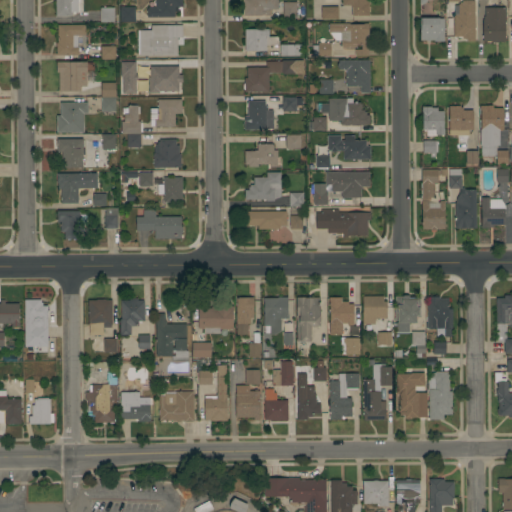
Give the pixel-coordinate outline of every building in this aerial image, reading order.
[(55,0),(82,0),(82,11),(75,11),(75,13),(73,13),(73,11),(71,11),(71,16),(56,16),(55,0)] [(182,0),(182,6),(178,6),(178,11),(174,11),(174,16),(147,17),(147,7),(148,7),(148,6),(155,6),(155,0),(182,0)] [(243,15),(243,0),(277,0),(277,9),(271,9),(271,14),(243,15)] [(352,16),(352,5),(342,5),(342,0),(369,0),(369,16),(352,16)] [(283,1),(297,1),(297,19),(283,19),(283,1)] [(114,21),(99,21),(99,7),(114,6),(114,21)] [(135,20),(120,20),(120,6),(135,6),(135,20)] [(321,19),(321,6),(338,6),(338,7),(339,7),(339,17),(338,17),(338,19),(321,19)] [(499,40),(499,41),(494,41),(494,40),(483,40),(483,18),(484,18),(484,16),(485,16),(485,7),(506,7),(506,22),(505,22),(506,40),(499,40)] [(475,40),(466,40),(466,36),(454,36),(454,15),(475,15),(475,40)] [(444,41),(434,41),(434,39),(420,39),(420,18),(444,18),(444,41)] [(369,23),(369,55),(354,55),(354,49),(361,49),(361,44),(356,44),(356,47),(341,47),(341,39),(333,39),(333,32),(329,32),(329,23),(369,23)] [(56,54),(56,42),(57,42),(57,24),(85,24),(85,34),(77,35),(77,46),(78,46),(78,54),(56,54)] [(182,24),(183,37),(177,37),(177,55),(139,55),(139,54),(137,54),(137,29),(151,29),(151,24),(182,24)] [(245,28),(268,28),(268,36),(278,36),(278,45),(266,45),(266,50),(245,50),(245,28)] [(326,42),(326,41),(328,41),(328,42),(330,42),(330,55),(318,55),(312,55),(312,44),(318,44),(318,42),(326,42)] [(280,55),(280,44),(302,43),(303,55),(280,55)] [(115,45),(115,58),(101,59),(100,45),(115,45)] [(135,71),(134,59),(136,59),(136,56),(147,56),(147,59),(148,59),(148,71),(135,71)] [(266,66),(266,61),(282,61),(282,60),(303,59),(303,73),(300,73),(300,74),(297,74),(297,73),(282,73),(282,72),(268,72),(268,91),(244,91),(244,90),(243,88),(243,84),(244,82),(244,77),(247,77),(247,67),(266,66)] [(369,59),(370,92),(360,92),(360,86),(346,86),(346,80),(345,80),(345,77),(346,77),(346,69),(338,69),(338,67),(337,67),(337,63),(338,63),(338,60),(369,59)] [(58,71),(56,71),(56,61),(69,61),(87,61),(87,62),(94,62),(94,70),(87,70),(87,86),(80,86),(80,90),(79,90),(59,90),(58,71)] [(135,94),(135,62),(121,62),(120,94),(135,94)] [(182,90),(157,90),(157,81),(151,81),(151,71),(159,71),(159,66),(178,66),(178,67),(182,67),(182,90)] [(332,93),(318,93),(318,79),(332,79),(332,93)] [(101,96),(101,82),(116,82),(116,96),(101,96)] [(282,97),(296,96),(296,110),(282,110),(282,97)] [(115,111),(101,111),(101,108),(100,108),(100,99),(101,99),(101,97),(115,97),(115,111)] [(181,98),(181,113),(174,113),(175,126),(154,126),(154,125),(150,125),(150,107),(158,107),(157,99),(181,98)] [(247,100),(265,100),(265,110),(273,110),(273,129),(244,129),(244,115),(247,115),(247,100)] [(83,132),(56,132),(56,114),(60,114),(60,101),(88,101),(88,113),(83,113),(83,132)] [(349,124),(349,126),(344,126),(344,125),(341,125),(341,124),(340,124),(340,114),(338,114),(338,103),(344,103),(344,101),(360,101),(360,104),(361,104),(361,109),(364,109),(364,111),(367,111),(367,114),(370,114),(370,124),(349,124)] [(140,122),(141,122),(142,131),(140,131),(140,146),(126,147),(126,133),(121,133),(121,120),(124,120),(124,114),(122,114),(122,107),(127,107),(127,104),(137,104),(137,106),(139,106),(139,113),(138,113),(138,120),(140,120),(140,122)] [(443,128),(444,128),(444,134),(436,134),(436,135),(426,135),(426,130),(423,130),(423,129),(422,129),(422,106),(431,105),(431,107),(437,107),(437,110),(443,110),(443,128)] [(464,129),(464,132),(457,132),(457,129),(449,129),(449,105),(460,105),(460,107),(463,107),(463,109),(473,109),(473,129),(464,129)] [(480,129),(481,129),(480,110),(480,105),(493,105),(493,107),(503,107),(503,129),(502,129),(502,130),(499,130),(499,145),(496,145),(496,150),(507,149),(507,163),(496,163),(496,155),(481,155),(481,145),(480,145),(480,129)] [(313,116),(326,116),(326,129),(313,129),(313,116)] [(115,149),(102,149),(102,133),(115,133),(115,149)] [(300,134),(300,148),(286,148),(286,146),(285,146),(285,136),(286,136),(286,134),(300,134)] [(343,159),(343,150),(336,150),(335,151),(332,151),(331,150),(327,150),(327,134),(340,134),(340,140),(344,140),(344,135),(354,135),(354,139),(366,139),(366,141),(367,141),(367,145),(370,145),(370,159),(343,159)] [(83,138),(83,159),(82,159),(82,166),(64,166),(63,159),(62,159),(62,151),(57,151),(57,138),(83,138)] [(154,167),(153,143),(157,143),(157,141),(159,141),(159,139),(175,139),(175,144),(178,144),(178,153),(181,153),(181,167),(154,167)] [(435,139),(435,140),(437,140),(437,152),(435,152),(435,156),(430,156),(430,152),(423,152),(423,140),(435,139)] [(257,164),(258,166),(248,166),(248,163),(244,163),(244,150),(254,150),(254,149),(257,149),(257,143),(272,143),(272,144),(273,144),(273,149),(277,149),(277,156),(277,166),(270,166),(270,163),(257,164)] [(466,150),(478,150),(478,163),(466,163),(466,150)] [(329,154),(329,156),(331,156),(331,165),(329,165),(329,167),(315,167),(315,154),(329,154)] [(459,188),(448,188),(448,168),(461,168),(461,189),(476,188),(476,227),(455,227),(455,202),(456,202),(456,197),(459,193),(459,188)] [(508,168),(508,182),(497,182),(496,169),(508,168)] [(421,169),(437,169),(440,169),(440,174),(437,174),(437,182),(433,183),(433,198),(429,198),(429,202),(439,202),(439,200),(444,200),(444,228),(436,228),(436,229),(430,229),(430,228),(421,228),(421,169)] [(137,170),(137,177),(127,177),(127,182),(122,182),(121,170),(137,170)] [(281,196),(274,198),(274,200),(266,200),(266,199),(245,199),(245,189),(248,189),(248,186),(250,186),(250,184),(253,184),(253,176),(266,176),(266,172),(280,171),(281,196)] [(369,171),(369,186),(362,186),(362,188),(360,188),(360,197),(341,197),(341,171),(369,171)] [(78,187),(78,202),(61,202),(61,200),(60,200),(60,197),(61,197),(61,188),(58,188),(58,173),(97,172),(97,187),(78,187)] [(152,172),(152,186),(138,185),(138,172),(152,172)] [(182,201),(164,201),(164,194),(158,194),(158,184),(163,184),(163,183),(162,183),(162,180),(163,180),(163,176),(182,176),(182,201)] [(327,204),(313,204),(313,183),(327,183),(327,204)] [(289,192),(303,192),(303,193),(305,193),(305,205),(289,205),(289,192)] [(93,205),(93,193),(106,193),(106,205),(93,205)] [(481,197),(490,197),(490,198),(501,198),(505,204),(505,224),(493,224),(493,227),(481,227),(481,197)] [(117,228),(105,228),(104,212),(105,212),(105,207),(117,207),(117,214),(117,228)] [(143,216),(143,209),(155,209),(155,216),(181,216),(181,238),(154,238),(154,230),(136,230),(136,216),(143,216)] [(321,212),(321,209),(338,209),(338,212),(370,212),(370,220),(367,220),(367,235),(346,235),(346,237),(341,237),(341,233),(327,233),(327,228),(316,228),(316,212),(321,212)] [(79,210),(79,220),(76,220),(76,238),(64,238),(64,231),(60,231),(60,223),(58,223),(58,219),(57,219),(57,210),(79,210)] [(244,225),(244,210),(286,210),(287,224),(279,225),(279,228),(257,229),(257,225),(254,225),(244,225)] [(302,228),(290,228),(289,215),(302,215),(302,228)] [(506,338),(511,338),(511,352),(504,352),(504,341),(499,341),(496,339),(496,298),(504,297),(504,295),(511,294),(511,323),(506,323),(506,338)] [(297,316),(296,316),(296,297),(307,297),(308,296),(308,295),(309,295),(310,296),(311,297),(320,297),(320,325),(318,325),(317,327),(312,327),(311,325),(311,340),(297,340),(297,316)] [(383,295),(383,301),(387,301),(387,317),(375,318),(375,324),(363,324),(362,295),(383,295)] [(394,295),(402,295),(409,295),(409,297),(416,297),(416,298),(417,298),(417,306),(419,306),(420,315),(416,315),(416,322),(408,322),(409,333),(396,333),(396,322),(397,322),(397,320),(395,320),(394,295)] [(236,297),(253,296),(253,317),(250,317),(250,323),(247,323),(247,334),(236,334),(236,297)] [(263,297),(278,297),(278,296),(288,297),(288,318),(284,318),(284,319),(282,319),(282,318),(280,317),(280,319),(281,319),(281,330),(275,334),(264,334),(264,325),(263,325),(263,297)] [(341,296),(341,301),(348,300),(348,303),(354,303),(354,323),(352,323),(352,324),(349,324),(349,323),(330,323),(330,308),(329,308),(329,297),(341,296)] [(427,296),(439,296),(439,297),(448,297),(448,308),(452,308),(452,336),(436,336),(436,328),(427,328),(427,296)] [(88,300),(96,299),(96,298),(105,298),(105,299),(112,299),(112,324),(111,324),(111,327),(103,327),(103,334),(89,334),(89,324),(88,324),(88,300)] [(121,298),(138,298),(138,300),(144,300),(144,320),(142,320),(142,322),(138,322),(138,326),(131,326),(131,334),(120,335),(120,319),(121,318),(121,298)] [(0,299),(5,299),(5,302),(19,302),(19,322),(20,322),(20,327),(18,327),(18,328),(13,328),(13,327),(11,327),(11,323),(2,323),(2,325),(0,325),(0,299)] [(24,299),(41,299),(41,302),(42,302),(42,305),(47,305),(48,346),(25,346),(24,299)] [(220,328),(220,333),(203,333),(204,328),(198,328),(198,305),(233,305),(233,308),(232,328),(220,328)] [(186,323),(186,350),(188,350),(188,360),(171,360),(171,355),(156,355),(156,313),(165,313),(165,321),(166,321),(166,323),(186,323)] [(391,331),(391,344),(377,344),(377,331),(391,331)] [(424,344),(425,344),(425,353),(421,353),(421,357),(415,357),(415,352),(416,352),(416,345),(411,345),(411,331),(424,331),(424,344)] [(261,356),(248,356),(248,342),(253,342),(253,332),(259,332),(259,342),(261,342),(261,356)] [(149,348),(138,348),(138,334),(149,334),(149,348)] [(358,337),(358,350),(337,350),(336,337),(358,337)] [(116,338),(116,352),(104,352),(104,351),(92,351),(92,339),(103,339),(103,338),(116,338)] [(432,353),(433,341),(446,341),(446,353),(432,353)] [(192,357),(192,342),(211,342),(211,357),(192,357)] [(503,373),(511,373),(511,359),(504,359),(503,373)] [(117,360),(117,366),(107,366),(107,367),(102,367),(102,368),(89,367),(89,361),(102,362),(102,361),(106,361),(106,360),(117,360)] [(272,385),(272,369),(280,369),(280,361),(292,360),(292,385),(272,385)] [(326,380),(313,380),(313,367),(316,367),(316,360),(323,360),(323,366),(325,366),(326,380)] [(226,420),(204,420),(204,395),(217,395),(216,376),(217,376),(217,364),(226,364),(226,420)] [(392,385),(379,385),(379,391),(380,391),(380,401),(386,400),(386,409),(385,409),(385,419),(363,420),(362,379),(373,378),(373,372),(376,372),(376,366),(391,366),(392,385)] [(259,383),(245,383),(244,369),(259,369),(259,383)] [(198,384),(198,370),(212,370),(212,384),(198,384)] [(449,390),(451,390),(451,414),(443,414),(443,419),(428,419),(428,390),(427,390),(427,377),(432,377),(431,372),(435,372),(435,371),(449,371),(449,390)] [(427,417),(412,417),(411,418),(406,418),(404,417),(404,414),(399,414),(399,393),(396,393),(396,373),(412,373),(412,372),(424,372),(424,386),(415,386),(415,392),(426,391),(427,417)] [(511,418),(511,417),(508,417),(508,415),(498,415),(498,413),(497,413),(497,408),(498,408),(498,401),(497,401),(497,382),(494,382),(494,372),(501,372),(501,378),(506,378),(506,381),(508,381),(508,392),(511,392),(511,418)] [(329,380),(339,380),(339,381),(345,381),(344,373),(358,373),(359,387),(346,387),(346,390),(340,390),(340,394),(339,394),(339,397),(343,397),(343,396),(347,396),(347,397),(351,397),(351,400),(352,400),(352,403),(351,403),(351,405),(354,405),(354,410),(351,410),(351,416),(344,416),(344,419),(329,419),(329,380)] [(121,418),(120,392),(118,393),(118,377),(122,377),(122,391),(139,391),(139,395),(153,395),(153,405),(149,405),(150,417),(150,421),(138,421),(138,418),(121,418)] [(33,393),(25,393),(25,378),(33,378),(33,393)] [(116,405),(114,405),(114,421),(94,421),(94,419),(87,419),(87,400),(85,400),(85,391),(89,391),(89,384),(91,384),(91,383),(116,383),(116,405)] [(264,419),(264,399),(264,388),(273,388),(273,392),(276,392),(276,399),(287,399),(287,419),(264,419)] [(21,423),(5,423),(5,422),(0,422),(0,389),(6,389),(6,395),(7,395),(7,398),(21,398),(21,423)] [(193,421),(184,421),(184,419),(181,419),(181,421),(177,421),(177,420),(159,420),(159,395),(160,395),(160,393),(163,393),(163,391),(175,391),(175,390),(193,390),(193,421)] [(235,417),(235,393),(248,393),(248,390),(259,390),(259,394),(258,394),(259,420),(253,420),(253,416),(235,417)] [(297,397),(305,397),(305,393),(307,393),(307,391),(310,391),(310,392),(316,392),(316,403),(321,403),(321,413),(312,413),(312,416),(307,416),(307,419),(297,419),(297,397)] [(50,413),(53,413),(53,422),(50,422),(50,423),(29,423),(29,415),(32,415),(32,404),(34,404),(34,398),(37,398),(37,397),(48,397),(48,398),(50,398),(50,413)] [(324,479),(325,493),(326,493),(326,506),(327,506),(327,511),(306,511),(306,502),(288,503),(288,496),(278,496),(278,492),(265,493),(264,478),(299,477),(299,479),(324,479)] [(511,508),(502,509),(502,492),(498,492),(497,478),(504,477),(504,478),(511,478),(511,508)] [(405,479),(405,478),(410,478),(410,479),(418,479),(419,502),(414,503),(414,511),(405,511),(405,502),(397,502),(396,479),(405,479)] [(428,511),(428,478),(444,478),(444,481),(453,481),(453,498),(452,498),(452,505),(441,505),(441,511),(428,511)] [(330,511),(330,479),(341,479),(341,482),(346,482),(346,485),(352,485),(352,490),(357,490),(357,504),(351,504),(351,511),(330,511)] [(362,480),(388,480),(388,506),(378,506),(378,503),(363,503),(362,480)] [(247,504),(243,511),(239,511),(229,507),(233,497),(247,504)]
